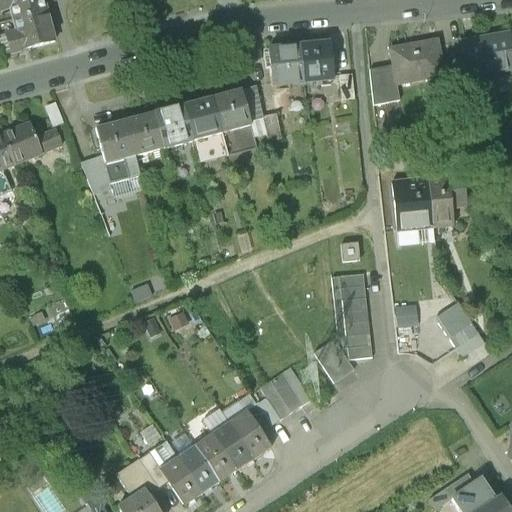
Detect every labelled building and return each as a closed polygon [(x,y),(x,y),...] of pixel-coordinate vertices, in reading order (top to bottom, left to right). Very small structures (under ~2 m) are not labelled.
[(10,10),(13,24),(46,15),(42,0),(0,0),(0,10),(1,13),(10,10)] [(46,15),(13,24),(16,33),(5,36),(10,55),(54,44),(46,15)] [(511,68),(506,37),(460,45),(467,80),(511,71),(511,68)] [(437,40),(389,49),(392,68),(396,85),(444,76),(437,40)] [(328,43),(298,46),(302,85),(332,83),(328,43)] [(271,88),(302,85),(298,46),(268,49),(271,88)] [(399,103),(396,85),(392,68),(370,72),(373,108),(399,103)] [(352,102),(350,77),(336,79),(338,103),(352,102)] [(254,89),(239,93),(248,128),(251,140),(265,137),(261,119),(254,89)] [(239,93),(210,101),(219,136),(248,128),(239,93)] [(190,144),(219,136),(210,101),(181,108),(190,144)] [(161,151),(190,144),(181,108),(152,116),(161,151)] [(152,116),(123,124),(132,159),(161,151),(152,116)] [(276,116),(261,119),(265,137),(266,143),(281,141),(276,116)] [(103,167),(132,159),(123,124),(94,131),(101,158),(103,167)] [(12,167),(39,157),(33,141),(28,127),(0,137),(12,167)] [(251,140),(248,128),(219,136),(225,159),(254,151),(251,140)] [(53,133),(33,141),(39,157),(59,150),(53,133)] [(0,171),(12,167),(0,137),(0,171)] [(110,192),(108,187),(103,167),(101,158),(80,166),(93,199),(110,192)] [(137,180),(132,159),(103,167),(108,187),(137,180)] [(464,176),(447,178),(450,208),(467,207),(464,176)] [(447,178),(427,180),(432,228),(452,226),(450,208),(447,178)] [(411,230),(432,228),(427,180),(407,182),(411,230)] [(212,228),(206,209),(196,212),(202,231),(212,228)] [(396,245),(425,245),(425,230),(396,230),(396,245)] [(358,264),(357,246),(339,248),(341,265),(358,264)] [(363,280),(329,284),(335,343),(339,343),(340,355),(347,354),(348,366),(372,363),(363,280)] [(135,292),(138,302),(149,298),(145,288),(135,292)] [(161,324),(165,334),(185,324),(180,314),(161,324)] [(152,321),(143,325),(150,339),(159,335),(152,321)] [(491,354),(471,325),(448,340),(469,370),(491,354)] [(334,346),(312,362),(325,379),(336,395),(358,379),(348,366),(340,355),(334,346)] [(264,400),(245,413),(259,435),(309,402),(289,371),(258,391),(264,400)] [(245,413),(228,424),(252,460),(269,449),(259,435),(245,413)] [(234,472),(252,460),(228,424),(210,436),(234,472)] [(217,483),(234,472),(210,436),(193,447),(217,483)] [(201,494),(217,483),(193,447),(176,458),(201,494)] [(147,497),(167,484),(158,470),(148,455),(115,477),(130,499),(143,491),(147,497)] [(182,507),(201,494),(176,458),(158,470),(167,484),(182,507)] [(503,511),(485,483),(452,505),(456,511),(503,511)] [(130,499),(116,509),(118,511),(156,511),(147,497),(143,491),(130,499)] [(86,506),(89,511),(104,511),(96,499),(86,506)]
